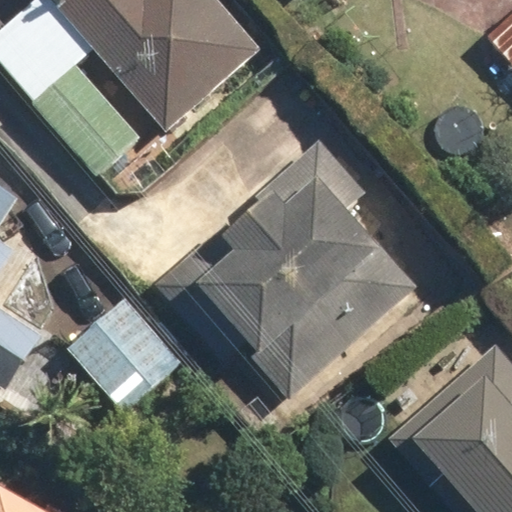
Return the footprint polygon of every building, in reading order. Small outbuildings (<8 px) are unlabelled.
[(49,0),(169,132),(264,45),(222,0),(49,0)] [(511,18),(492,36),(511,58),(511,18)] [(74,63),(30,103),(100,179),(144,139),(74,63)] [(371,199),(321,143),(242,211),(262,234),(196,291),(295,407),(427,294),(356,211),(371,199)] [(0,236),(23,205),(0,188),(0,389),(6,393),(43,341),(0,310),(0,308),(32,264),(0,241),(0,236)] [(185,356),(137,298),(76,349),(125,407),(185,356)] [(511,511),(511,344),(507,340),(392,436),(455,511),(511,511)] [(59,511),(0,483),(0,511),(59,511)]
